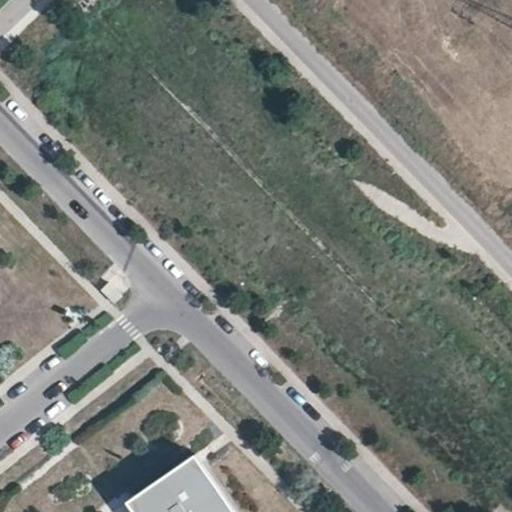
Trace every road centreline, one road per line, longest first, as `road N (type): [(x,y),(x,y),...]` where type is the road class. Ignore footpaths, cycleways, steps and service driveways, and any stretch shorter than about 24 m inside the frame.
road 1 (residential): [(511,262),(255,0)]
road 2 (residential): [(165,295),(374,511)]
road 3 (residential): [(0,122),(165,295)]
road 4 (residential): [(165,295),(0,426)]
